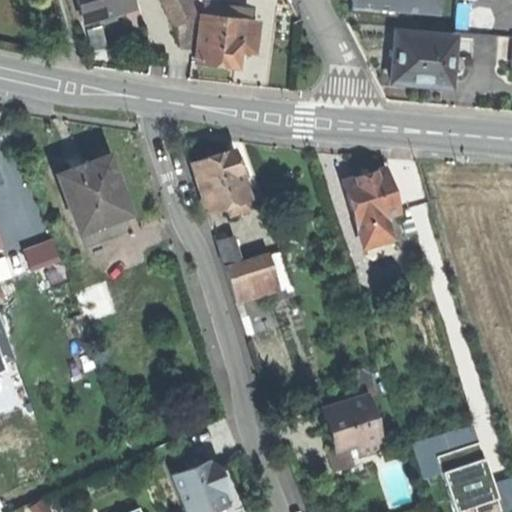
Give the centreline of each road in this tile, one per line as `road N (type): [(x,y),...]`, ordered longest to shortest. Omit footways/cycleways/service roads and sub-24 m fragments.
road 1 (residential): [(158,101),(160,140),(286,511)]
road 2 (unknown): [(396,131),(489,465)]
road 3 (secondary): [(158,101),(355,128)]
road 4 (secondary): [(0,72),(158,101)]
road 5 (secondary): [(355,128),(511,140)]
road 6 (residential): [(355,128),(355,87),(310,0)]
